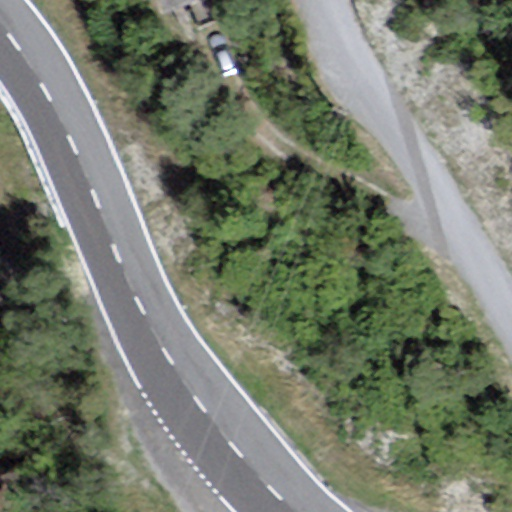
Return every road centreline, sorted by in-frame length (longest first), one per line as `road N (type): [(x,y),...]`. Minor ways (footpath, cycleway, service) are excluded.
road 1 (secondary): [(0,22),(54,104),(173,373),(300,511)]
road 2 (unclassified): [(511,312),(353,72),(329,0)]
road 3 (track): [(194,401),(72,415),(11,335),(0,307)]
